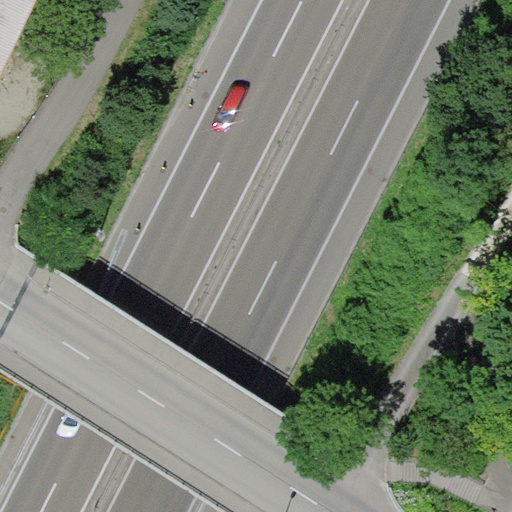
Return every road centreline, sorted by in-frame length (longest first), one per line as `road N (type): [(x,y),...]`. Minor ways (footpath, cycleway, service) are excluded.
road 1 (motorway): [(302,0),(41,511)]
road 2 (motorway): [(168,511),(427,0)]
road 3 (residential): [(0,300),(338,511)]
